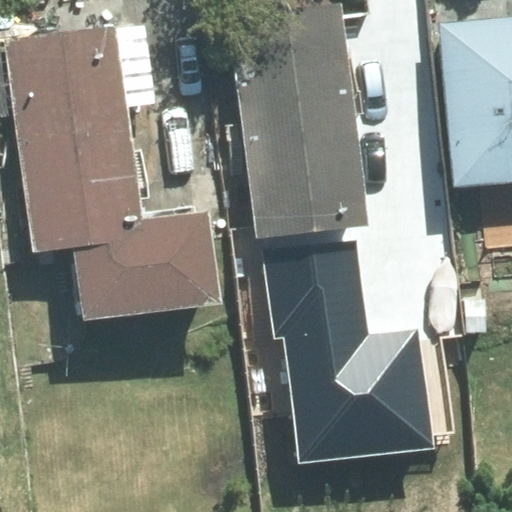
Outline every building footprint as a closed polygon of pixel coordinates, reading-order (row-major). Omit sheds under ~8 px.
[(339,3),(232,14),(257,238),(364,226),(339,3)] [(511,6),(427,15),(444,180),(511,172),(511,6)] [(106,27),(1,40),(26,245),(53,242),(63,313),(198,298),(187,205),(128,212),(106,27)] [(369,333),(357,240),(263,251),(274,339),(283,338),(299,465),(434,449),(419,327),(369,333)] [(511,246),(481,252),(495,329),(511,326),(511,246)]
